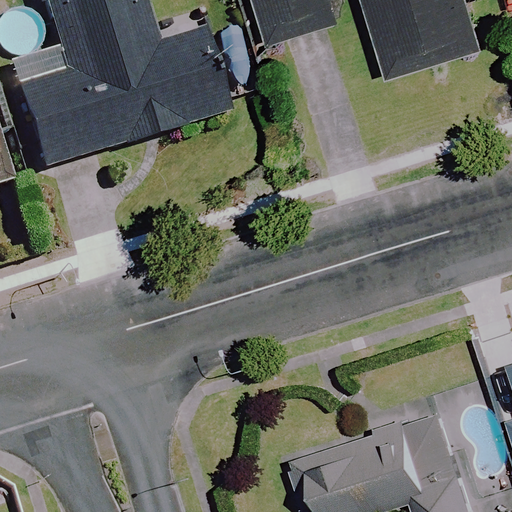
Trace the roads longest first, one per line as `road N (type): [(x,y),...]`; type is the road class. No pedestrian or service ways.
road 1 (residential): [(75,344),(511,210)]
road 2 (residential): [(125,511),(75,344)]
